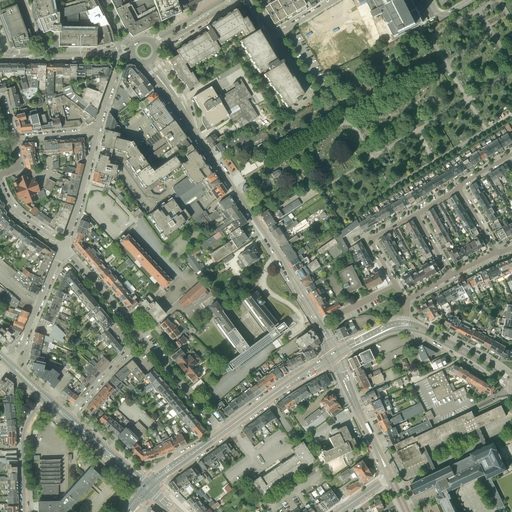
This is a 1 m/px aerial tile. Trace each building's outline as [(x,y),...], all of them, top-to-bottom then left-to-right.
[(33,0),(34,5),(36,12),(38,19),(55,13),(56,13),(56,8),(57,8),(55,0),(33,0)] [(62,17),(63,17),(67,16),(73,15),(88,11),(91,10),(99,6),(96,0),(91,0),(85,3),(84,3),(65,8),(64,5),(58,6),(59,10),(59,13),(59,17),(62,17)] [(91,0),(78,0),(76,1),(64,4),(64,5),(65,8),(84,3),(85,3),(91,0)] [(139,0),(119,0),(120,0),(112,4),(115,10),(124,6),(130,3),(139,0)] [(153,0),(156,6),(161,21),(166,19),(165,18),(173,16),(175,15),(174,12),(180,10),(181,10),(179,5),(177,0),(153,0)] [(179,5),(181,10),(182,11),(198,3),(196,0),(184,0),(185,2),(183,3),(182,3),(180,4),(180,5),(179,5)] [(265,7),(264,7),(274,24),(305,6),(301,0),(277,0),(265,7)] [(416,10),(411,0),(365,0),(371,11),(371,12),(373,18),(382,13),(394,37),(423,22),(422,21),(416,10)] [(161,22),(161,21),(156,6),(150,10),(146,11),(143,5),(136,9),(136,10),(134,11),(130,3),(124,6),(115,10),(124,28),(132,37),(154,26),(161,22)] [(0,11),(0,14),(9,39),(19,35),(21,39),(30,38),(31,38),(31,36),(30,36),(29,31),(30,31),(28,26),(27,26),(25,22),(26,21),(19,4),(18,4),(18,6),(13,8),(13,6),(0,11)] [(374,18),(373,18),(371,12),(367,5),(331,23),(350,58),(389,39),(383,26),(357,39),(352,29),(374,18)] [(90,27),(92,27),(96,24),(98,28),(109,26),(103,14),(102,11),(99,6),(91,10),(88,11),(73,15),(67,16),(63,17),(63,25),(89,25),(90,27)] [(178,54),(168,60),(181,82),(183,81),(188,89),(199,83),(192,73),(190,74),(185,65),(187,63),(190,68),(191,67),(190,67),(193,65),(193,66),(197,64),(196,63),(199,62),(200,62),(205,59),(205,58),(208,56),(208,57),(211,55),(214,53),(220,50),(216,44),(218,43),(219,45),(220,45),(220,44),(223,43),(226,41),(229,39),(229,40),(235,36),(235,35),(238,34),(241,33),(244,39),(240,42),(242,45),(242,44),(244,47),(244,48),(245,51),(246,50),(248,54),(247,54),(251,60),(251,59),(253,62),(253,63),(255,66),(255,65),(257,68),(256,69),(260,74),(266,70),(267,73),(264,74),(265,75),(267,78),(266,78),(270,83),(272,86),(275,92),(277,91),(279,94),(282,100),(282,99),(284,102),(284,103),(287,108),(297,102),(301,100),(301,99),(301,98),(300,97),(300,98),(299,97),(304,94),(303,94),(301,91),(302,91),(299,85),(298,86),(296,83),(297,82),(293,77),(291,78),(289,75),(290,75),(286,69),(284,66),(283,63),(283,62),(283,61),(282,61),(282,60),(281,60),(276,52),(272,54),(258,30),(254,33),(252,29),(253,29),(251,26),(252,26),(250,22),(249,23),(246,18),(242,20),(236,10),(236,11),(233,13),(233,12),(230,14),(230,15),(227,16),(221,19),(221,20),(218,22),(218,21),(215,23),(215,24),(212,25),(209,26),(208,26),(207,27),(206,28),(200,31),(202,35),(200,37),(197,39),(197,38),(191,42),(191,43),(188,44),(185,45),(185,46),(182,48),(182,47),(176,51),(178,54)] [(55,13),(38,19),(41,27),(41,28),(43,33),(50,30),(53,32),(53,34),(58,34),(58,33),(59,33),(59,26),(62,26),(62,25),(63,25),(63,17),(62,17),(59,17),(59,13),(56,13),(55,13)] [(90,27),(62,26),(59,26),(59,33),(59,47),(97,47),(97,27),(92,27),(90,27)] [(98,28),(98,35),(101,34),(101,36),(104,36),(104,34),(111,32),(109,26),(98,28)] [(101,34),(98,35),(98,41),(99,45),(103,45),(114,42),(111,32),(104,34),(104,36),(101,36),(101,34)] [(30,39),(30,38),(21,39),(19,35),(9,39),(9,41),(10,40),(12,47),(13,47),(14,48),(24,47),(27,46),(27,45),(32,45),(31,39),(30,39)] [(14,76),(8,64),(2,64),(1,73),(4,73),(5,75),(7,79),(14,76)] [(17,74),(17,64),(8,64),(14,76),(15,78),(18,76),(17,74)] [(24,74),(25,64),(17,64),(17,74),(18,76),(19,79),(20,78),(23,90),(28,89),(24,74)] [(41,92),(41,95),(45,95),(44,95),(45,94),(45,89),(45,65),(38,64),(38,71),(37,81),(39,81),(39,90),(42,90),(42,92),(41,92)] [(54,71),(56,72),(56,65),(45,65),(45,94),(44,95),(45,95),(46,101),(54,98),(56,98),(56,94),(53,94),(54,71)] [(77,73),(77,76),(81,76),(81,78),(85,78),(85,75),(85,65),(77,65),(77,73)] [(92,65),(92,75),(92,79),(96,78),(95,76),(99,75),(102,75),(101,65),(92,65)] [(102,75),(109,75),(111,69),(111,67),(111,66),(110,66),(109,65),(101,65),(102,75)] [(123,72),(128,74),(128,73),(129,75),(130,74),(136,69),(135,67),(134,66),(133,65),(132,65),(130,65),(128,65),(127,65),(126,66),(125,67),(124,68),(123,70),(123,71),(123,72),(124,72),(123,72)] [(135,86),(136,88),(138,87),(146,80),(137,69),(130,74),(132,76),(128,80),(130,83),(128,85),(131,89),(133,88),(133,87),(135,86)] [(95,76),(96,78),(92,79),(91,79),(92,83),(101,82),(107,81),(109,75),(102,75),(99,75),(95,76)] [(211,86),(193,97),(201,110),(201,111),(201,113),(202,114),(202,117),(202,120),(202,121),(202,122),(203,125),(207,131),(220,123),(219,122),(228,116),(230,119),(232,122),(236,120),(240,128),(258,117),(250,103),(246,105),(244,102),(252,97),(241,79),(233,84),(235,88),(218,98),(211,86)] [(138,87),(136,88),(133,90),(138,97),(140,99),(144,96),(153,89),(146,80),(138,87)] [(107,81),(101,82),(99,88),(88,84),(86,88),(103,94),(107,81)] [(64,95),(87,113),(94,119),(97,110),(74,93),(73,92),(70,85),(62,88),(64,95)] [(7,92),(8,97),(16,95),(16,93),(19,92),(17,87),(15,88),(14,87),(6,89),(7,92)] [(74,93),(97,110),(98,111),(103,94),(86,88),(86,89),(74,93)] [(153,89),(144,96),(145,97),(144,97),(145,99),(142,101),(137,104),(142,110),(146,107),(146,108),(151,103),(159,97),(156,93),(154,94),(153,93),(154,93),(154,91),(153,89)] [(87,113),(64,95),(56,98),(54,98),(56,104),(56,107),(57,111),(59,117),(60,121),(61,128),(78,127),(81,124),(79,120),(78,120),(78,126),(75,126),(72,126),(69,127),(67,127),(66,122),(66,120),(61,121),(60,118),(60,117),(59,115),(59,113),(58,110),(57,107),(62,106),(67,105),(69,101),(71,103),(73,104),(76,106),(78,108),(80,109),(82,111),(84,113),(86,114),(87,113)] [(35,98),(33,100),(34,105),(33,105),(34,108),(38,107),(42,106),(44,103),(42,96),(37,97),(35,98)] [(160,131),(175,120),(169,111),(165,107),(166,107),(162,101),(159,97),(151,103),(146,108),(146,107),(142,110),(148,119),(152,116),(155,121),(152,124),(158,132),(160,131)] [(19,100),(9,102),(11,108),(12,108),(21,107),(19,100)] [(32,131),(28,117),(26,108),(20,110),(21,114),(16,115),(16,116),(15,114),(14,115),(15,119),(14,119),(14,122),(15,122),(16,127),(16,130),(17,129),(18,132),(20,131),(20,132),(32,131)] [(59,117),(57,111),(55,112),(53,112),(55,118),(51,119),(52,122),(54,129),(61,128),(60,121),(59,117)] [(94,119),(87,113),(86,114),(83,118),(86,119),(85,122),(86,125),(88,125),(93,121),(94,119)] [(105,130),(120,134),(126,135),(120,127),(120,128),(109,113),(104,130),(105,130)] [(37,116),(41,130),(54,129),(52,122),(48,123),(46,114),(43,115),(37,116)] [(41,130),(37,116),(37,115),(28,117),(32,131),(36,131),(37,131),(41,130)] [(175,120),(160,131),(163,137),(167,142),(156,151),(161,157),(163,154),(187,137),(181,127),(175,120)] [(120,134),(105,130),(101,146),(110,149),(108,157),(100,155),(100,157),(98,161),(97,161),(94,172),(104,175),(111,177),(116,178),(117,173),(116,172),(117,166),(109,164),(110,160),(111,158),(113,149),(126,152),(130,158),(126,160),(146,188),(151,185),(152,187),(160,181),(165,182),(169,180),(176,181),(186,173),(186,172),(181,165),(182,163),(176,155),(167,160),(168,161),(155,170),(154,168),(151,169),(136,148),(136,147),(132,142),(119,139),(120,134)] [(211,148),(216,155),(247,139),(244,132),(220,144),(219,142),(216,145),(211,148)] [(502,136),(503,138),(508,146),(510,144),(510,143),(511,142),(511,141),(507,133),(502,136)] [(211,148),(216,145),(214,142),(218,139),(214,134),(212,135),(205,140),(211,148)] [(167,160),(176,155),(180,152),(178,150),(182,147),(184,149),(192,143),(187,137),(163,154),(167,160)] [(508,146),(503,138),(500,140),(499,138),(497,139),(502,148),(505,147),(508,146)] [(75,147),(84,146),(83,139),(71,140),(72,144),(75,144),(75,147)] [(502,148),(497,139),(495,141),(495,143),(493,144),(498,152),(500,150),(500,149),(502,148)] [(57,141),(58,153),(65,152),(64,140),(60,141),(57,141)] [(51,157),(51,153),(50,142),(46,142),(43,142),(44,150),(44,152),(44,154),(45,158),(51,157)] [(22,152),(36,151),(34,151),(34,149),(37,149),(37,143),(34,143),(33,143),(28,143),(22,144),(21,146),(22,152)] [(186,173),(188,176),(203,166),(200,161),(203,158),(192,143),(184,149),(182,151),(188,159),(187,161),(184,164),(182,163),(181,165),(186,172),(186,173)] [(263,143),(257,146),(261,152),(267,149),(263,143)] [(498,152),(493,144),(490,146),(489,144),(487,146),(492,154),(494,153),(495,153),(498,152)] [(84,146),(75,147),(75,150),(74,150),(75,154),(85,153),(85,151),(85,149),(84,146)] [(492,154),(487,146),(484,147),(485,149),(483,150),(487,158),(490,156),(490,155),(492,154)] [(487,158),(483,150),(480,152),(479,150),(477,152),(482,160),(484,159),(485,159),(487,158)] [(24,160),(38,157),(36,151),(22,152),(23,156),(24,160)] [(482,160),(477,152),(472,155),(477,163),(479,162),(480,162),(482,161),(482,160)] [(75,162),(85,159),(85,156),(85,153),(75,154),(75,162)] [(477,163),(472,155),(469,156),(470,158),(467,159),(472,167),(475,165),(477,163)] [(472,167),(467,159),(466,156),(461,160),(461,161),(462,162),(464,166),(467,170),(469,168),(470,168),(472,167)] [(38,157),(24,160),(27,170),(34,170),(33,165),(39,163),(38,157)] [(462,162),(461,161),(456,164),(462,172),(464,171),(465,171),(467,170),(464,166),(462,162)] [(62,171),(68,173),(81,176),(84,165),(78,163),(76,169),(67,166),(67,167),(63,167),(62,171)] [(198,184),(214,173),(206,163),(203,166),(188,176),(173,187),(172,190),(178,198),(198,184)] [(462,172),(456,164),(451,167),(457,176),(460,175),(460,174),(462,172)] [(506,164),(499,169),(503,175),(510,170),(506,164)] [(457,176),(451,167),(446,170),(452,179),(454,177),(455,178),(457,176)] [(503,176),(503,175),(499,169),(494,172),(499,180),(501,179),(500,178),(503,176)] [(440,174),(446,183),(449,181),(449,180),(451,179),(446,170),(440,174)] [(104,175),(94,172),(93,177),(91,182),(104,185),(103,189),(110,190),(111,186),(109,186),(111,177),(104,175)] [(499,180),(494,172),(489,175),(495,186),(501,183),(499,180)] [(181,204),(199,191),(205,186),(206,186),(217,179),(214,173),(198,184),(178,198),(177,198),(181,204)] [(34,215),(35,216),(39,211),(38,210),(34,207),(35,206),(32,203),(30,206),(29,204),(46,197),(47,197),(50,192),(55,182),(49,179),(43,190),(40,191),(35,179),(31,181),(28,174),(15,179),(16,182),(13,184),(14,186),(13,187),(18,200),(23,198),(26,206),(32,210),(29,213),(33,216),(34,215)] [(435,177),(440,185),(442,184),(443,184),(446,183),(440,174),(435,177)] [(430,180),(436,189),(438,187),(438,186),(440,185),(435,177),(430,180)] [(60,182),(69,184),(78,186),(80,181),(71,179),(70,181),(68,180),(61,178),(60,182)] [(199,191),(181,204),(185,209),(185,208),(186,209),(202,197),(201,197),(210,190),(211,190),(221,184),(217,179),(206,186),(205,186),(199,191)] [(425,183),(430,191),(432,190),(433,190),(436,189),(430,180),(425,183)] [(472,192),(479,187),(482,186),(479,181),(470,187),(471,189),(470,190),(472,192)] [(420,186),(425,195),(428,193),(428,192),(430,191),(425,183),(420,186)] [(68,191),(77,193),(78,186),(69,184),(68,187),(64,186),(63,189),(68,190),(68,191)] [(221,184),(211,190),(217,199),(227,193),(221,184)] [(415,189),(420,197),(422,196),(423,196),(425,195),(420,186),(415,189)] [(479,187),(472,192),(473,195),(475,195),(476,197),(484,192),(483,189),(481,190),(479,187)] [(67,196),(75,198),(77,193),(68,191),(68,190),(63,189),(62,189),(60,188),(60,190),(63,191),(63,192),(67,193),(67,194),(65,193),(64,195),(67,196)] [(410,192),(415,201),(417,199),(418,199),(420,198),(420,197),(415,189),(410,192)] [(415,201),(410,192),(405,195),(406,196),(411,204),(413,202),(415,201)] [(484,192),(476,197),(477,199),(476,200),(478,202),(479,202),(487,197),(487,196),(488,195),(487,194),(486,193),(485,194),(484,192)] [(74,204),(75,198),(67,196),(64,195),(60,194),(59,198),(58,197),(58,199),(62,200),(63,198),(66,199),(65,203),(74,204)] [(406,196),(405,195),(400,198),(403,202),(405,207),(407,205),(408,206),(411,204),(406,196)] [(448,200),(452,206),(460,202),(458,199),(455,195),(448,200)] [(487,197),(479,202),(480,204),(480,205),(481,207),(489,203),(488,202),(492,200),(490,196),(490,195),(487,197)] [(220,214),(235,205),(229,196),(218,203),(216,210),(207,216),(208,217),(205,219),(201,214),(195,222),(200,229),(220,214)] [(403,202),(400,198),(395,201),(400,210),(403,209),(403,208),(405,207),(403,202)] [(158,206),(156,206),(156,208),(157,209),(150,214),(154,220),(153,220),(158,228),(159,227),(163,232),(161,233),(165,238),(181,226),(180,226),(191,218),(184,209),(181,211),(173,199),(163,206),(163,205),(159,208),(158,206)] [(267,225),(269,228),(277,223),(275,220),(276,219),(277,221),(301,204),(298,199),(280,211),(280,210),(275,214),(276,215),(273,216),(271,213),(269,210),(260,216),(262,219),(264,222),(264,223),(266,225),(267,225)] [(390,204),(395,213),(397,211),(397,212),(400,210),(395,201),(390,204)] [(60,202),(59,204),(64,206),(63,208),(71,210),(73,206),(60,202)] [(460,202),(452,206),(454,209),(452,210),(454,212),(462,207),(461,205),(461,204),(460,202)] [(490,202),(489,203),(481,207),(483,210),(484,210),(485,212),(493,207),(490,202)] [(385,207),(390,216),(393,214),(395,213),(390,204),(385,207)] [(224,220),(239,210),(235,205),(220,214),(223,219),(224,220)] [(374,215),(379,223),(382,221),(382,220),(384,219),(377,206),(374,208),(377,213),(374,215)] [(390,216),(385,207),(384,206),(380,209),(384,218),(387,217),(388,217),(390,216)] [(42,222),(48,213),(43,210),(44,209),(42,207),(40,210),(42,211),(41,212),(39,211),(35,216),(37,217),(36,218),(42,222)] [(462,207),(454,212),(455,215),(457,214),(458,217),(466,212),(464,210),(462,207)] [(493,207),(485,212),(486,214),(486,215),(487,217),(495,213),(493,210),(495,209),(493,207)] [(137,216),(141,212),(139,208),(135,212),(133,211),(131,213),(135,218),(137,216)] [(427,216),(429,218),(436,214),(434,211),(436,210),(435,208),(426,213),(428,215),(427,216)] [(222,226),(214,230),(216,234),(219,232),(243,216),(239,210),(224,220),(222,221),(224,224),(222,226)] [(367,213),(374,225),(375,223),(376,224),(379,223),(374,215),(372,217),(369,212),(367,213)] [(466,212),(458,217),(460,220),(459,221),(460,223),(469,218),(467,215),(466,212)] [(48,213),(42,222),(48,226),(55,215),(56,214),(53,213),(52,215),(51,217),(47,215),(48,213)] [(365,221),(369,228),(371,227),(371,226),(374,225),(367,213),(365,215),(366,217),(363,218),(365,221)] [(495,213),(487,217),(489,220),(490,220),(491,222),(499,217),(498,215),(496,215),(495,213)] [(436,214),(429,218),(430,221),(431,221),(432,223),(441,218),(440,216),(438,218),(436,214)] [(7,216),(0,222),(0,227),(3,225),(6,228),(11,221),(7,216)] [(223,238),(230,234),(240,227),(247,223),(243,216),(219,232),(216,234),(213,236),(211,237),(200,245),(204,251),(212,246),(212,245),(222,238),(223,238)] [(277,223),(269,228),(272,233),(291,220),(288,216),(281,220),(281,221),(278,223),(277,223)] [(357,220),(360,226),(363,231),(365,229),(366,230),(369,228),(365,221),(362,222),(360,218),(357,220)] [(441,218),(432,223),(434,226),(433,227),(435,229),(444,223),(441,218)] [(469,218),(460,223),(461,225),(463,224),(465,227),(472,223),(471,220),(470,220),(469,218)] [(292,219),(291,220),(272,233),(276,239),(299,224),(297,221),(294,223),(292,219)] [(81,220),(78,226),(87,229),(86,231),(95,240),(95,241),(98,243),(103,238),(99,235),(98,236),(93,231),(93,232),(91,230),(94,226),(91,222),(90,223),(81,220)] [(306,220),(299,224),(276,239),(280,247),(289,241),(286,235),(291,232),(294,238),(300,234),(302,233),(310,227),(306,220)] [(360,226),(357,220),(340,233),(341,235),(343,239),(360,226)] [(502,228),(507,237),(509,237),(511,236),(511,235),(511,234),(511,230),(509,225),(506,220),(503,222),(505,226),(502,228)] [(11,221),(6,228),(3,231),(2,233),(4,234),(5,233),(9,236),(17,226),(11,221)] [(407,231),(408,230),(416,226),(412,221),(404,226),(407,231)] [(507,237),(502,228),(499,222),(496,224),(498,228),(500,228),(501,230),(497,232),(501,240),(507,237)] [(444,223),(435,229),(436,232),(437,232),(438,234),(447,229),(444,223)] [(472,223),(465,227),(463,228),(466,233),(470,231),(475,228),(473,225),(472,223)] [(17,226),(9,236),(7,239),(10,240),(12,237),(11,237),(12,235),(16,239),(22,230),(17,226)] [(87,229),(78,226),(76,232),(85,235),(85,236),(85,235),(92,243),(95,241),(95,240),(86,231),(87,229)] [(409,236),(418,231),(416,226),(408,230),(410,233),(408,234),(409,236)] [(232,240),(243,233),(240,227),(230,234),(231,235),(229,237),(232,240)] [(474,239),(480,249),(486,246),(476,227),(475,228),(470,231),(474,239)] [(447,229),(438,234),(440,236),(439,237),(441,240),(448,235),(447,233),(449,232),(447,229)] [(22,230),(16,239),(17,238),(21,240),(17,245),(19,246),(28,234),(22,230)] [(414,241),(421,236),(418,231),(409,236),(411,239),(413,238),(414,241)] [(85,235),(76,232),(76,233),(75,235),(74,238),(82,241),(84,242),(86,239),(84,238),(85,236),(85,235)] [(248,239),(243,233),(232,240),(210,254),(216,262),(244,243),(243,242),(245,241),(248,239)] [(382,241),(384,244),(391,240),(390,237),(391,236),(390,233),(381,238),(382,241)] [(28,234),(19,246),(18,247),(19,247),(18,249),(20,251),(24,245),(27,247),(34,238),(28,234)] [(289,241),(280,247),(284,253),(288,251),(293,248),(293,247),(293,246),(292,244),(302,237),(300,234),(294,238),(289,241)] [(156,282),(160,285),(162,289),(165,286),(166,287),(172,281),(128,235),(121,241),(122,241),(120,243),(136,260),(141,266),(151,277),(156,282)] [(335,239),(337,243),(344,254),(349,251),(348,249),(343,239),(341,235),(335,239)] [(448,235),(441,240),(442,243),(443,243),(444,245),(445,245),(449,242),(453,240),(452,238),(450,239),(448,235)] [(415,247),(424,242),(421,236),(414,241),(416,244),(414,245),(415,247)] [(468,242),(474,253),(480,249),(474,239),(471,241),(468,237),(466,238),(468,242)] [(34,238),(27,247),(26,248),(32,253),(40,242),(34,238)] [(82,241),(74,238),(71,248),(71,249),(72,249),(76,248),(81,254),(84,251),(82,247),(83,246),(81,244),(82,241)] [(337,243),(335,239),(335,238),(317,251),(319,254),(320,255),(337,243)] [(288,251),(284,253),(290,262),(299,256),(306,251),(318,244),(315,239),(306,245),(307,246),(304,248),(303,248),(298,251),(297,253),(293,248),(288,251)] [(391,240),(384,244),(385,246),(386,247),(387,249),(396,244),(394,242),(393,243),(391,240)] [(40,242),(32,253),(31,254),(29,257),(30,258),(32,255),(34,256),(35,255),(36,253),(39,255),(40,254),(42,251),(45,246),(40,242)] [(355,249),(357,252),(365,247),(363,244),(362,244),(361,242),(348,249),(349,251),(350,252),(355,249)] [(420,252),(427,247),(424,242),(415,247),(417,249),(418,248),(420,252)] [(463,247),(468,256),(474,253),(468,242),(465,244),(464,243),(462,245),(463,247)] [(396,244),(387,249),(388,251),(388,252),(389,254),(398,249),(397,246),(396,244)] [(88,248),(84,251),(81,254),(81,255),(82,257),(83,256),(85,259),(95,251),(90,245),(88,248)] [(456,248),(462,259),(468,256),(463,247),(460,249),(458,246),(456,245),(455,246),(456,248)] [(45,246),(42,251),(45,254),(44,255),(53,259),(55,253),(45,246)] [(200,263),(198,264),(193,257),(202,251),(199,247),(185,256),(196,273),(202,270),(203,269),(204,266),(202,263),(200,263)] [(365,247),(357,252),(358,254),(353,257),(354,260),(367,253),(366,251),(366,250),(365,247)] [(430,253),(427,247),(420,252),(422,254),(420,255),(421,258),(430,253)] [(247,250),(238,256),(245,267),(258,259),(255,253),(256,252),(253,248),(250,250),(249,248),(247,250)] [(462,259),(456,248),(451,251),(450,249),(447,251),(454,263),(455,263),(456,263),(458,262),(462,259)] [(97,249),(95,251),(85,259),(87,261),(87,262),(88,263),(89,263),(89,264),(98,256),(101,254),(97,249)] [(398,249),(389,254),(391,257),(393,259),(393,260),(402,255),(400,252),(399,249),(398,249)] [(307,258),(305,254),(307,253),(306,251),(299,256),(290,262),(292,266),(307,258)] [(367,253),(354,260),(356,262),(361,259),(362,262),(370,257),(369,255),(368,255),(367,253)] [(40,254),(39,255),(38,256),(41,258),(41,257),(43,258),(42,262),(50,265),(53,259),(44,255),(40,254)] [(225,264),(234,258),(232,255),(231,254),(222,260),(225,264)] [(104,261),(94,269),(99,274),(106,268),(108,266),(106,263),(108,261),(108,262),(113,258),(111,255),(104,261)] [(402,255),(393,260),(392,260),(393,262),(394,262),(395,265),(396,265),(397,268),(406,263),(402,255)] [(89,264),(94,269),(104,261),(103,260),(102,261),(98,256),(89,264)] [(370,257),(362,262),(364,265),(358,268),(360,270),(373,263),(371,261),(372,260),(370,257)] [(428,263),(434,274),(435,274),(436,275),(438,273),(438,272),(440,271),(433,257),(429,259),(431,262),(428,263)] [(296,272),(310,264),(307,258),(292,266),(296,272)] [(316,260),(310,264),(296,272),(301,280),(312,273),(321,267),(316,260)] [(42,262),(40,261),(39,264),(37,269),(38,270),(46,273),(50,265),(42,262)] [(498,265),(503,277),(503,278),(507,276),(507,275),(510,274),(505,262),(498,265)] [(423,268),(428,278),(434,274),(428,263),(422,266),(423,267),(422,267),(423,268)] [(352,265),(339,272),(345,284),(344,285),(344,286),(344,287),(345,287),(345,288),(346,288),(347,288),(349,293),(363,286),(352,265)] [(409,273),(416,285),(422,281),(417,273),(413,265),(410,266),(413,271),(409,273)] [(492,267),(497,280),(503,277),(498,265),(492,267)] [(370,275),(368,270),(367,267),(366,268),(365,269),(368,276),(364,278),(369,289),(370,289),(371,289),(373,288),(373,287),(376,286),(370,275)] [(486,270),(490,281),(495,279),(497,283),(498,282),(497,280),(492,267),(486,270)] [(106,268),(99,274),(103,280),(113,271),(115,269),(113,268),(111,269),(111,270),(110,271),(109,270),(108,271),(106,268)] [(428,278),(423,268),(420,269),(420,270),(421,271),(417,273),(422,281),(428,278)] [(36,276),(36,275),(30,274),(25,269),(22,273),(19,270),(18,270),(27,278),(28,277),(33,278),(32,282),(41,286),(44,279),(36,276)] [(27,278),(18,270),(13,277),(24,287),(28,290),(37,294),(41,286),(32,282),(27,278)] [(46,273),(38,270),(36,275),(36,276),(44,279),(46,273)] [(370,275),(376,286),(379,284),(380,285),(382,284),(382,283),(383,283),(378,272),(377,273),(376,270),(372,272),(373,274),(370,275)] [(480,272),(480,273),(485,284),(488,283),(490,288),(493,287),(490,281),(486,270),(480,272)] [(63,278),(69,285),(72,283),(73,284),(78,281),(70,271),(69,272),(69,271),(66,273),(67,274),(63,278)] [(113,271),(103,280),(109,286),(117,279),(115,276),(116,275),(113,271)] [(315,277),(312,273),(301,280),(303,284),(304,284),(305,286),(315,281),(313,278),(315,277)] [(416,285),(409,273),(401,277),(403,282),(405,281),(409,288),(410,288),(411,288),(414,287),(413,286),(416,285)] [(473,277),(478,288),(485,285),(485,284),(480,273),(477,274),(477,275),(473,277)] [(117,279),(109,286),(113,292),(121,285),(118,281),(123,278),(121,275),(117,279)] [(309,293),(317,289),(316,286),(324,280),(322,277),(319,279),(319,280),(312,285),(306,288),(309,293)] [(467,280),(472,288),(474,287),(474,288),(475,288),(477,291),(478,293),(480,293),(478,288),(473,277),(471,278),(470,278),(468,279),(468,280),(467,280)] [(63,278),(57,290),(65,293),(66,290),(65,289),(66,286),(67,286),(69,285),(63,278)] [(461,283),(467,295),(469,297),(472,296),(469,291),(472,289),(472,288),(467,280),(466,280),(464,281),(464,282),(461,283)] [(73,292),(82,285),(78,281),(73,284),(70,287),(71,287),(70,288),(72,290),(73,292)] [(183,297),(178,301),(184,309),(191,303),(192,303),(202,294),(204,297),(209,293),(199,282),(185,294),(184,294),(182,295),(183,297)] [(121,285),(113,292),(118,297),(129,288),(124,283),(121,285)] [(455,287),(461,299),(463,302),(466,301),(464,297),(467,295),(461,283),(460,283),(457,284),(457,286),(455,287)] [(86,290),(82,285),(73,292),(78,297),(86,290)] [(162,289),(160,285),(141,301),(143,303),(139,306),(141,309),(144,307),(145,308),(143,309),(146,313),(149,311),(157,321),(165,315),(155,303),(156,302),(156,300),(166,292),(166,291),(168,289),(166,287),(165,286),(162,289)] [(313,300),(323,294),(320,290),(323,289),(321,286),(317,289),(309,293),(313,300)] [(449,290),(454,300),(457,305),(459,304),(458,301),(461,299),(455,287),(454,287),(453,286),(451,287),(452,289),(449,290)] [(129,287),(129,288),(118,297),(122,302),(129,296),(134,292),(129,287)] [(65,294),(65,293),(57,290),(55,296),(63,300),(65,300),(67,295),(67,294),(66,294),(66,293),(65,294)] [(86,290),(78,297),(81,302),(90,295),(86,290)] [(442,294),(448,304),(454,300),(449,290),(448,290),(447,290),(446,291),(446,292),(442,294)] [(19,302),(7,291),(3,296),(0,301),(17,308),(19,302)] [(288,328),(283,322),(274,328),(273,327),(277,324),(277,323),(261,304),(265,301),(263,298),(262,299),(256,291),(243,301),(269,333),(249,347),(216,303),(209,309),(216,318),(215,319),(240,354),(226,364),(231,370),(288,328)] [(129,296),(122,302),(126,307),(138,296),(137,294),(131,299),(129,296)] [(328,303),(323,294),(313,300),(319,308),(326,304),(328,303)] [(448,304),(442,294),(440,295),(439,295),(438,295),(438,296),(435,298),(437,302),(439,301),(443,309),(446,307),(448,310),(451,309),(448,304)] [(85,306),(93,299),(90,295),(81,302),(85,306)] [(139,295),(138,296),(126,307),(130,311),(140,302),(138,300),(141,297),(139,295)] [(63,300),(55,296),(52,302),(61,306),(63,300)] [(89,311),(98,304),(93,299),(85,306),(89,311)] [(424,312),(425,314),(439,306),(437,303),(434,305),(431,300),(430,300),(429,301),(428,302),(423,305),(421,307),(422,309),(421,310),(423,313),(424,312)] [(61,306),(52,302),(50,308),(58,312),(61,306)] [(326,304),(319,308),(322,314),(325,315),(341,307),(339,303),(328,308),(326,304)] [(89,320),(92,317),(102,309),(98,304),(89,311),(85,315),(89,320)] [(439,306),(425,314),(427,318),(429,317),(431,320),(432,320),(432,321),(435,319),(438,317),(439,317),(440,316),(439,314),(439,315),(437,312),(441,310),(439,306)] [(8,311),(27,319),(29,313),(17,308),(16,310),(13,309),(13,310),(9,308),(8,311)] [(58,312),(50,308),(49,310),(47,309),(46,309),(45,313),(57,318),(58,319),(61,313),(58,312)] [(96,322),(106,314),(102,309),(92,317),(94,320),(91,323),(92,325),(96,322)] [(160,325),(164,329),(171,323),(168,320),(176,314),(178,317),(181,315),(177,310),(160,325)] [(15,320),(24,324),(27,319),(8,311),(6,316),(15,320)] [(444,325),(450,328),(455,317),(451,315),(452,312),(450,313),(444,325)] [(57,318),(45,313),(42,319),(52,323),(54,324),(57,318)] [(100,327),(109,318),(106,314),(96,322),(98,325),(100,327)] [(460,323),(462,319),(456,316),(455,317),(450,328),(452,329),(452,330),(456,331),(460,323)] [(104,332),(107,330),(114,324),(109,318),(100,327),(104,332)] [(498,328),(501,328),(504,329),(508,329),(508,326),(511,326),(511,319),(505,319),(504,322),(504,325),(499,325),(498,328)] [(12,326),(21,330),(22,330),(24,324),(15,320),(12,326)] [(174,321),(171,323),(164,329),(168,335),(177,327),(178,326),(174,321)] [(353,322),(335,331),(340,341),(357,332),(353,322)] [(469,327),(465,336),(471,339),(476,330),(479,323),(477,322),(474,328),(473,328),(472,329),(469,327)] [(469,327),(460,323),(456,331),(465,336),(469,327)] [(1,328),(0,328),(0,343),(1,345),(2,344),(6,348),(10,344),(11,345),(19,336),(20,335),(18,335),(21,330),(12,326),(10,325),(9,329),(8,328),(5,331),(1,328)] [(52,329),(48,337),(53,339),(63,343),(64,340),(62,338),(65,335),(55,325),(51,328),(52,329)] [(476,330),(471,339),(472,339),(472,341),(473,341),(474,341),(477,342),(483,331),(485,328),(482,326),(479,331),(479,332),(476,330)] [(177,327),(168,335),(175,342),(182,335),(188,330),(186,328),(181,332),(180,330),(177,327)] [(301,349),(318,338),(316,336),(311,329),(295,340),(295,341),(294,342),(295,343),(296,342),(301,349)] [(511,329),(508,329),(504,329),(503,335),(504,336),(506,336),(506,338),(511,338),(511,329)] [(104,340),(111,335),(107,330),(104,332),(102,334),(98,337),(97,338),(99,341),(102,338),(104,340)] [(483,345),(488,336),(487,336),(485,335),(486,334),(486,333),(483,331),(477,342),(483,345)] [(53,339),(48,337),(44,335),(35,332),(34,333),(33,338),(42,341),(42,340),(49,342),(52,343),(53,339)] [(488,336),(483,345),(489,349),(494,339),(495,339),(497,335),(495,333),(493,336),(492,336),(489,335),(488,336)] [(110,344),(115,340),(111,335),(104,340),(103,342),(107,346),(110,344)] [(179,347),(188,340),(186,338),(185,338),(182,335),(175,342),(179,347)] [(42,341),(33,338),(32,343),(47,348),(49,342),(42,340),(42,341)] [(298,352),(299,353),(302,352),(303,353),(307,351),(307,352),(308,351),(317,347),(319,346),(318,344),(320,343),(318,338),(301,349),(298,352)] [(494,339),(489,349),(492,351),(495,353),(501,344),(498,342),(498,341),(495,339),(494,339)] [(115,340),(110,344),(118,354),(122,349),(115,340)] [(47,348),(32,343),(31,348),(46,353),(47,349),(47,348)] [(420,346),(418,343),(411,346),(413,350),(417,348),(419,353),(423,361),(429,358),(428,357),(432,356),(437,353),(424,346),(423,347),(423,345),(420,346)] [(502,357),(505,349),(506,347),(501,344),(495,353),(496,353),(496,354),(499,356),(499,355),(502,357)] [(308,351),(312,359),(316,357),(317,354),(316,351),(317,350),(317,349),(317,347),(308,351)] [(46,353),(31,348),(30,355),(45,358),(46,358),(47,353),(46,353)] [(176,362),(182,357),(185,355),(180,349),(171,357),(176,362)] [(354,370),(375,360),(370,349),(360,354),(360,355),(357,356),(349,360),(354,370)] [(509,349),(505,349),(502,357),(504,359),(507,359),(507,360),(511,360),(511,350),(509,350),(509,349)] [(199,358),(195,353),(195,354),(193,350),(190,353),(190,354),(184,359),(182,357),(176,362),(180,367),(179,368),(182,372),(183,371),(186,374),(189,371),(195,366),(196,367),(202,361),(199,358)] [(299,353),(304,363),(312,359),(308,351),(307,352),(307,351),(303,353),(302,352),(299,353)] [(294,358),(299,366),(304,363),(299,353),(298,352),(295,354),(296,357),(294,358)] [(45,358),(30,355),(29,359),(31,360),(30,364),(33,365),(32,369),(37,370),(36,372),(37,373),(36,375),(39,377),(43,380),(44,379),(51,384),(50,386),(54,389),(60,381),(59,381),(61,378),(58,376),(60,374),(52,368),(50,371),(43,369),(45,363),(43,362),(45,358)] [(99,361),(106,367),(110,363),(104,357),(103,356),(99,361)] [(448,364),(445,357),(440,359),(439,357),(432,360),(435,366),(436,365),(438,369),(448,364)] [(289,361),(294,369),(299,366),(294,358),(292,359),(292,358),(288,360),(289,361)] [(401,362),(405,370),(410,368),(406,359),(401,362)] [(93,366),(101,373),(106,367),(99,361),(97,364),(94,362),(95,361),(93,360),(90,362),(94,365),(93,366)] [(125,378),(131,373),(138,367),(132,360),(115,375),(121,381),(125,378)] [(357,377),(365,373),(364,370),(372,366),(371,364),(376,362),(375,360),(354,370),(357,377)] [(283,364),(288,372),(294,369),(289,361),(283,364)] [(276,366),(283,376),(288,372),(283,364),(282,362),(276,366)] [(85,369),(96,379),(101,373),(93,366),(90,364),(87,367),(85,369)] [(455,374),(460,366),(459,367),(457,365),(456,366),(454,365),(450,367),(451,368),(451,369),(450,370),(449,373),(452,375),(454,376),(455,374)] [(189,371),(186,374),(193,382),(201,375),(195,368),(196,367),(195,366),(189,371)] [(270,371),(277,380),(283,376),(276,366),(275,366),(272,368),(273,369),(270,371)] [(460,366),(455,374),(458,376),(457,377),(460,378),(465,369),(460,366)] [(134,377),(141,371),(138,367),(131,373),(134,377)] [(85,379),(91,384),(96,379),(85,369),(84,371),(86,373),(85,374),(88,376),(85,379)] [(153,369),(145,376),(149,379),(147,381),(150,383),(159,376),(153,369)] [(360,383),(368,379),(370,378),(381,373),(380,369),(371,373),(371,374),(368,375),(366,372),(365,373),(357,377),(358,378),(357,379),(358,381),(359,381),(360,383)] [(465,369),(460,378),(462,380),(463,379),(465,380),(470,372),(465,369)] [(442,370),(427,378),(430,385),(437,382),(439,386),(432,390),(438,401),(452,395),(454,399),(456,398),(457,399),(467,394),(466,391),(465,389),(464,387),(456,391),(453,392),(451,388),(449,384),(447,381),(446,378),(445,376),(442,370)] [(145,376),(141,371),(134,377),(139,382),(144,377),(145,376)] [(257,377),(265,388),(271,384),(265,375),(263,377),(258,371),(255,374),(257,377)] [(265,375),(271,384),(277,380),(270,371),(268,373),(267,372),(264,374),(265,375)] [(470,372),(465,380),(468,382),(467,383),(469,384),(475,375),(470,372)] [(370,378),(372,382),(370,383),(368,379),(360,383),(359,384),(362,392),(366,390),(367,391),(369,390),(369,389),(372,388),(371,386),(373,385),(374,384),(377,385),(383,382),(384,379),(381,373),(370,378)] [(325,375),(318,379),(323,390),(324,392),(327,390),(325,386),(330,384),(327,379),(328,378),(327,375),(325,375)] [(475,375),(469,384),(472,386),(471,386),(474,388),(475,386),(479,378),(475,375)] [(91,384),(85,379),(82,376),(79,380),(82,382),(81,383),(82,384),(84,387),(87,389),(91,384)] [(114,376),(109,381),(117,388),(121,383),(114,376)] [(154,389),(163,381),(159,376),(150,383),(145,387),(147,390),(152,387),(154,389)] [(7,390),(8,387),(12,382),(5,377),(3,381),(1,380),(0,380),(0,392),(5,395),(7,390)] [(265,388),(257,377),(254,379),(256,381),(258,383),(255,385),(261,392),(265,388)] [(479,378),(475,386),(477,388),(475,391),(477,392),(478,391),(484,381),(479,378)] [(197,395),(207,388),(200,379),(190,387),(197,395)] [(323,390),(318,379),(317,379),(316,379),(315,380),(314,380),(312,382),(317,392),(320,391),(323,390)] [(60,394),(65,397),(70,391),(70,390),(69,389),(72,385),(71,384),(72,382),(71,381),(60,394)] [(120,390),(109,381),(108,383),(106,385),(105,386),(104,387),(104,388),(110,394),(112,392),(113,393),(114,392),(116,394),(120,390)] [(159,394),(167,386),(163,381),(154,389),(157,392),(158,391),(159,394)] [(249,388),(255,396),(258,394),(259,394),(260,393),(260,392),(261,392),(255,385),(254,383),(252,385),(250,383),(250,384),(248,381),(246,383),(249,388)] [(478,391),(477,392),(478,392),(477,393),(480,395),(482,391),(485,392),(489,384),(484,381),(478,391)] [(317,392),(312,382),(309,383),(308,383),(307,384),(306,385),(311,394),(314,392),(315,394),(316,393),(316,394),(317,393),(317,392)] [(489,384),(485,392),(483,395),(487,397),(489,394),(491,396),(493,394),(492,394),(496,388),(492,386),(492,384),(490,383),(489,384)] [(82,390),(84,387),(82,384),(79,388),(69,400),(73,404),(78,397),(76,396),(81,389),(82,390)] [(244,392),(250,400),(252,398),(253,398),(254,397),(255,396),(249,388),(247,390),(243,385),(240,387),(244,392)] [(311,394),(306,385),(301,388),(300,388),(299,389),(298,390),(304,401),(309,397),(310,398),(312,396),(311,394)] [(369,405),(370,404),(381,398),(379,393),(389,388),(387,385),(364,396),(364,397),(363,397),(364,400),(366,400),(366,401),(367,400),(369,405)] [(69,400),(79,388),(77,386),(76,388),(75,388),(72,392),(70,391),(65,397),(69,400)] [(164,399),(172,392),(167,386),(159,394),(161,397),(162,396),(164,399)] [(110,394),(104,388),(103,389),(102,389),(101,390),(101,391),(99,393),(107,400),(109,402),(110,402),(111,400),(108,398),(109,397),(108,397),(110,394)] [(304,401),(298,390),(297,390),(296,390),(295,391),(295,392),(289,395),(296,406),(297,406),(300,404),(299,404),(304,401)] [(168,404),(176,397),(172,392),(164,399),(163,399),(166,402),(166,401),(168,404)] [(238,396),(244,404),(245,403),(246,403),(247,403),(247,402),(250,400),(244,392),(241,394),(242,394),(238,396)] [(95,398),(103,404),(104,403),(107,400),(99,393),(98,394),(97,395),(95,398)] [(308,426),(327,411),(337,403),(335,400),(335,399),(335,397),(334,395),(332,395),(332,394),(328,397),(327,396),(323,398),(324,399),(320,402),(324,407),(320,410),(319,409),(303,420),(308,426)] [(14,395),(8,396),(5,396),(6,400),(3,400),(2,403),(2,404),(14,403),(14,395)] [(296,406),(289,395),(289,396),(288,396),(287,397),(286,398),(281,401),(287,409),(289,412),(292,410),(292,409),(296,406)] [(232,400),(239,408),(241,406),(242,406),(243,405),(244,404),(238,396),(236,398),(235,398),(232,400)] [(373,410),(390,403),(394,401),(393,399),(389,401),(389,400),(390,400),(388,396),(387,396),(381,398),(370,404),(373,410)] [(172,409),(181,402),(176,397),(168,404),(170,407),(166,410),(168,412),(172,409)] [(103,404),(95,398),(93,400),(92,400),(91,401),(91,402),(91,403),(98,409),(103,404)] [(228,405),(233,412),(234,411),(235,411),(236,411),(236,410),(239,408),(232,400),(230,401),(231,402),(228,404),(228,405)] [(225,407),(221,401),(218,403),(228,416),(230,414),(231,414),(232,413),(233,413),(233,412),(228,405),(225,407)] [(287,409),(281,401),(275,406),(281,413),(285,418),(287,416),(283,411),(287,409)] [(176,415),(185,407),(181,402),(172,409),(176,415)] [(381,427),(422,408),(420,402),(391,416),(392,419),(389,420),(388,418),(379,422),(378,423),(379,425),(381,426),(381,427)] [(14,403),(2,404),(1,404),(0,406),(0,413),(15,413),(14,403)] [(98,409),(91,403),(86,408),(91,412),(90,413),(93,415),(98,409)] [(228,416),(218,403),(216,405),(219,408),(218,408),(219,410),(216,412),(220,417),(219,418),(221,421),(228,416)] [(337,403),(327,411),(331,417),(341,409),(340,407),(340,406),(340,405),(339,404),(338,403),(337,404),(337,403)] [(376,416),(393,409),(390,403),(373,410),(376,416)] [(409,438),(402,441),(393,445),(394,445),(397,451),(397,452),(402,464),(422,455),(419,449),(422,448),(425,446),(427,445),(427,444),(465,427),(468,433),(471,432),(472,433),(473,433),(474,432),(473,431),(476,430),(479,428),(479,427),(505,415),(505,416),(506,415),(501,405),(500,406),(501,406),(475,418),(471,409),(437,425),(409,438)] [(181,419),(190,412),(185,407),(176,415),(179,418),(179,417),(181,419)] [(379,422),(388,418),(389,417),(388,414),(395,410),(394,408),(393,409),(376,416),(379,422)] [(424,411),(422,408),(381,427),(382,429),(382,430),(383,432),(384,432),(393,428),(392,426),(424,411)] [(103,424),(109,417),(107,415),(107,414),(108,412),(108,413),(109,411),(108,410),(98,420),(101,422),(101,423),(102,424),(103,424)] [(265,413),(264,415),(270,422),(273,419),(277,424),(279,423),(270,410),(267,412),(266,412),(265,413)] [(426,421),(434,417),(431,410),(425,413),(426,415),(423,416),(426,421)] [(186,425),(194,418),(190,412),(181,419),(181,420),(183,423),(184,422),(186,425)] [(270,422),(264,415),(261,416),(260,417),(259,418),(258,418),(264,426),(270,422)] [(109,417),(103,424),(104,425),(104,426),(105,426),(108,428),(114,421),(113,419),(114,418),(111,416),(109,417)] [(434,417),(426,421),(406,430),(409,438),(437,425),(434,417)] [(191,429),(198,423),(194,418),(186,425),(185,425),(188,428),(188,427),(190,430),(191,429)] [(264,426),(258,418),(257,419),(256,420),(255,421),(253,423),(259,430),(261,428),(264,426)] [(115,420),(114,421),(108,428),(109,429),(109,430),(110,430),(112,432),(119,425),(117,423),(118,422),(115,420)] [(126,426),(124,429),(117,436),(118,437),(119,439),(129,449),(136,443),(137,442),(148,431),(138,421),(130,430),(126,426)] [(393,428),(384,432),(385,435),(387,440),(399,434),(397,432),(403,429),(402,426),(408,424),(407,422),(393,428)] [(198,423),(191,429),(198,438),(201,436),(206,432),(198,423)] [(259,430),(253,423),(250,425),(249,424),(248,425),(248,426),(247,427),(254,436),(253,433),(256,431),(256,432),(259,430)] [(119,425),(112,432),(113,433),(113,434),(114,435),(115,435),(117,436),(124,429),(122,427),(122,426),(120,424),(119,425)] [(351,439),(346,426),(337,430),(336,428),(329,431),(330,433),(332,436),(329,438),(333,448),(325,451),(324,450),(323,450),(322,451),(322,452),(322,453),(322,454),(322,455),(323,456),(322,457),(324,463),(338,457),(339,459),(345,456),(347,460),(354,457),(351,449),(357,446),(353,438),(351,439)] [(254,436),(247,427),(246,427),(245,428),(242,431),(251,444),(253,442),(251,438),(254,436)] [(487,446),(479,428),(476,430),(484,447),(487,446)] [(175,436),(180,447),(187,444),(184,439),(183,436),(180,431),(177,433),(178,435),(175,436)] [(399,434),(387,440),(390,446),(393,445),(402,441),(399,434)] [(155,445),(160,455),(167,453),(162,442),(158,435),(155,437),(159,443),(155,445)] [(168,439),(174,450),(180,447),(175,436),(174,435),(171,437),(168,438),(168,439)] [(16,437),(7,438),(1,437),(0,437),(0,444),(8,445),(16,446),(16,437)] [(174,450),(168,439),(167,439),(162,442),(167,453),(174,450)] [(149,442),(154,457),(160,455),(155,445),(152,446),(152,445),(150,441),(149,442)] [(223,445),(228,452),(230,451),(232,453),(232,452),(235,457),(240,453),(237,450),(235,451),(228,441),(223,445)] [(262,497),(316,460),(303,441),(291,449),(295,454),(261,478),(260,476),(252,482),(262,497)] [(136,443),(129,449),(131,451),(132,452),(137,457),(139,455),(138,454),(141,452),(139,450),(141,448),(140,448),(140,447),(141,446),(137,442),(136,443)] [(145,449),(147,459),(149,459),(150,459),(150,458),(154,457),(149,442),(146,443),(148,448),(145,449)] [(256,450),(263,446),(260,442),(254,447),(256,450)] [(441,503),(444,511),(464,511),(465,510),(461,508),(463,504),(459,503),(460,498),(456,497),(457,493),(459,489),(457,488),(482,476),(484,481),(483,481),(497,510),(504,506),(492,481),(491,477),(507,470),(503,462),(501,458),(500,456),(499,453),(499,454),(497,450),(498,450),(494,442),(487,446),(484,447),(470,453),(471,456),(451,466),(451,465),(444,469),(436,472),(433,474),(410,485),(415,495),(420,493),(435,486),(438,490),(440,495),(436,497),(439,504),(441,503)] [(218,448),(227,460),(229,459),(226,454),(228,452),(223,445),(218,448)] [(436,472),(425,446),(422,448),(433,474),(436,472)] [(139,455),(137,457),(141,460),(144,460),(145,460),(146,460),(146,459),(147,459),(145,449),(142,450),(141,449),(141,448),(139,450),(141,452),(138,454),(139,455)] [(212,452),(218,460),(220,458),(224,462),(227,466),(230,464),(227,460),(218,448),(213,452),(212,452)] [(207,456),(216,468),(219,466),(216,461),(218,460),(212,452),(207,456)] [(0,463),(11,465),(11,463),(17,462),(17,455),(16,455),(5,455),(5,456),(0,455),(0,463)] [(216,468),(207,456),(203,459),(208,467),(210,465),(213,470),(216,468)] [(43,501),(37,501),(38,507),(38,511),(37,511),(61,511),(62,511),(63,511),(64,511),(66,511),(67,510),(68,509),(69,508),(99,474),(98,473),(97,473),(92,468),(93,468),(91,467),(68,492),(61,500),(60,500),(60,501),(59,501),(58,501),(58,485),(59,485),(60,485),(60,458),(59,458),(59,459),(41,459),(41,485),(41,484),(43,484),(43,501)] [(198,463),(205,473),(206,473),(207,475),(209,473),(207,470),(206,468),(208,467),(203,459),(198,463)] [(353,472),(356,476),(367,469),(362,461),(352,468),(349,470),(349,469),(339,475),(342,480),(352,474),(352,473),(353,472)] [(6,473),(17,473),(17,467),(11,467),(11,465),(0,463),(0,470),(6,470),(6,473)] [(194,466),(189,469),(195,479),(201,475),(194,466)] [(198,482),(195,479),(189,469),(186,471),(185,472),(184,472),(184,473),(183,473),(188,481),(191,479),(195,484),(198,482)] [(367,469),(356,476),(359,480),(356,481),(353,483),(352,483),(348,486),(345,489),(349,495),(364,485),(363,483),(372,477),(367,469)] [(190,484),(188,481),(183,473),(169,484),(172,488),(173,487),(177,493),(181,490),(179,488),(184,485),(186,487),(190,484)] [(209,483),(206,478),(203,474),(201,476),(207,484),(209,483)] [(0,480),(0,489),(8,489),(17,489),(17,480),(0,480)] [(339,501),(338,499),(332,490),(331,489),(325,493),(334,505),(336,503),(337,504),(338,503),(338,501),(339,501)] [(340,498),(337,493),(334,489),(332,490),(338,499),(340,498)] [(193,495),(185,501),(186,501),(186,502),(187,503),(188,503),(191,506),(199,499),(202,496),(204,496),(202,493),(201,493),(199,495),(197,492),(196,492),(194,494),(193,495)] [(334,505),(325,493),(320,497),(328,509),(330,507),(332,507),(333,506),(334,505)] [(328,509),(320,497),(317,499),(316,497),(313,499),(314,501),(322,511),(323,511),(325,511),(326,511),(328,510),(328,509)] [(195,510),(205,503),(206,502),(205,500),(202,502),(203,502),(202,503),(199,499),(191,506),(195,510)] [(380,511),(382,511),(384,509),(382,505),(383,504),(382,503),(381,502),(380,499),(374,501),(375,503),(369,506),(370,508),(372,511),(371,511),(380,511)] [(322,511),(314,501),(309,505),(310,506),(313,511),(322,511)] [(217,502),(215,504),(210,507),(209,508),(203,511),(211,511),(219,505),(217,502)] [(196,511),(203,511),(209,508),(205,503),(195,510),(196,511)]
